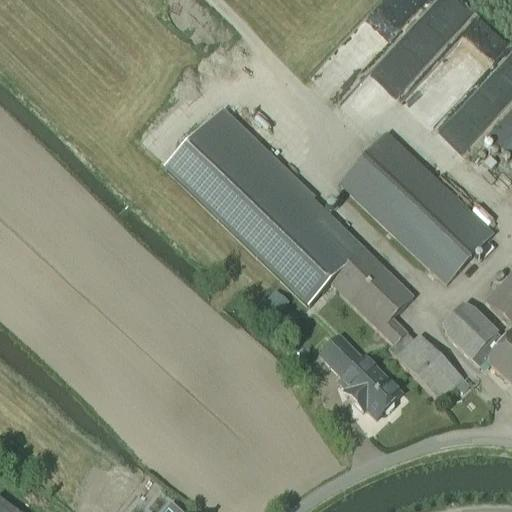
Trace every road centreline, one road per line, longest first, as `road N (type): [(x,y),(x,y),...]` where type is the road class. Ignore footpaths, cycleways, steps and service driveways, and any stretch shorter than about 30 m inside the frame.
road 1 (track): [(417,324),(418,286),(320,184),(296,86),(207,0)]
road 2 (unclassified): [(294,511),(416,447),(463,437),(511,440)]
